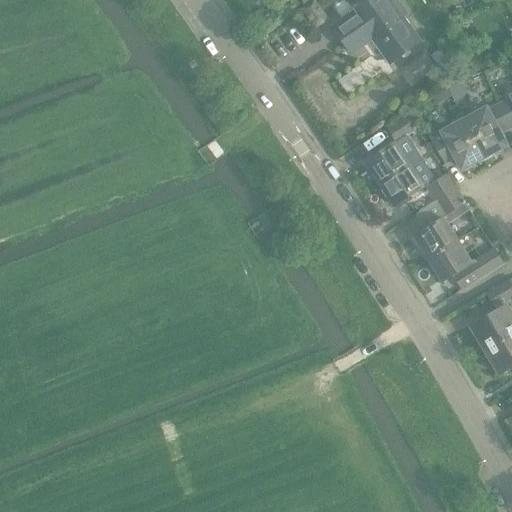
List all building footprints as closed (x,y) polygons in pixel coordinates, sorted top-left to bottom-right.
[(390,65),(421,43),(393,4),(397,2),(395,0),(370,0),(364,4),(361,0),(360,0),(351,7),(354,11),(332,28),(352,55),(372,40),(390,65)] [(313,3),(302,11),(316,30),(327,22),(313,3)] [(401,69),(412,86),(439,69),(428,52),(401,69)] [(465,80),(448,91),(452,98),(455,103),(465,98),(468,86),(465,80)] [(511,98),(499,105),(511,129),(511,127),(511,98)] [(465,116),(462,118),(485,161),(492,157),(497,151),(506,146),(500,134),(511,129),(499,105),(488,110),(487,109),(477,115),(473,115),(469,115),(465,116)] [(416,110),(406,116),(413,127),(423,121),(416,110)] [(397,143),(416,131),(413,127),(406,116),(387,129),(397,143)] [(456,124),(453,127),(443,133),(444,134),(433,140),(445,163),(457,157),(463,169),(473,164),(477,163),(481,162),(485,161),(462,118),(459,121),(456,124)] [(366,163),(381,186),(410,167),(395,144),(366,163)] [(424,189),(410,167),(381,186),(395,208),(424,189)] [(436,202),(436,203),(457,190),(447,175),(427,188),(436,202)] [(414,238),(428,261),(458,242),(443,218),(466,204),(457,190),(436,203),(436,202),(415,216),(424,231),(414,238)] [(458,242),(428,261),(442,283),(453,276),(462,290),(483,277),(474,262),(472,263),(458,242)] [(483,277),(503,264),(494,250),(474,262),(483,277)] [(497,312),(470,328),(484,352),(511,335),(511,314),(504,302),(511,297),(511,287),(508,281),(487,294),(497,312)] [(511,335),(484,352),(498,376),(511,367),(511,335)]
